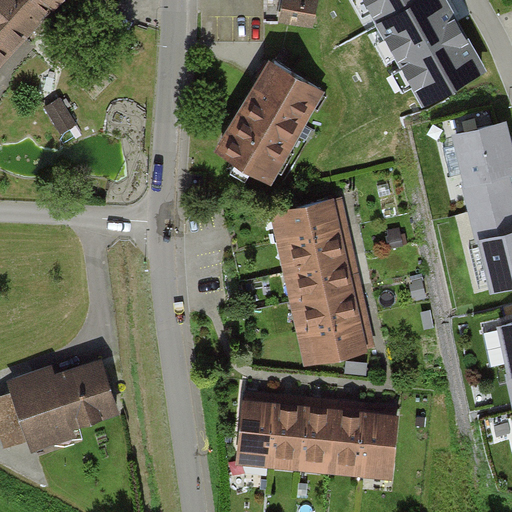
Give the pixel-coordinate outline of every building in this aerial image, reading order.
[(0,0),(0,69),(65,0),(0,0)] [(312,28),(317,2),(306,0),(284,0),(280,22),(312,28)] [(333,92),(279,58),(227,142),(281,175),(333,92)] [(75,123),(59,98),(46,107),(62,132),(75,123)] [(511,174),(511,156),(505,126),(456,136),(466,184),(511,174)] [(345,195),(279,210),(314,360),(379,345),(345,195)] [(511,288),(511,238),(480,246),(491,293),(511,288)] [(511,316),(503,319),(511,358),(511,316)] [(0,411),(14,450),(37,442),(43,458),(87,442),(81,427),(131,409),(113,359),(63,377),(59,364),(15,380),(19,392),(0,399),(0,411)] [(405,418),(253,400),(245,461),(398,479),(405,418)]
